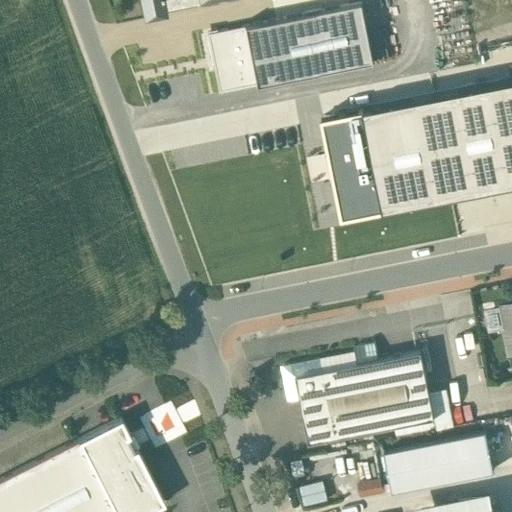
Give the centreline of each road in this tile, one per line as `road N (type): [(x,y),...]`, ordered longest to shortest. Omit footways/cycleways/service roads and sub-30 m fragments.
road 1 (unclassified): [(511,254),(232,310),(194,334)]
road 2 (unclassified): [(71,0),(186,297)]
road 3 (unclassified): [(194,334),(0,433)]
road 4 (residential): [(194,334),(260,511)]
